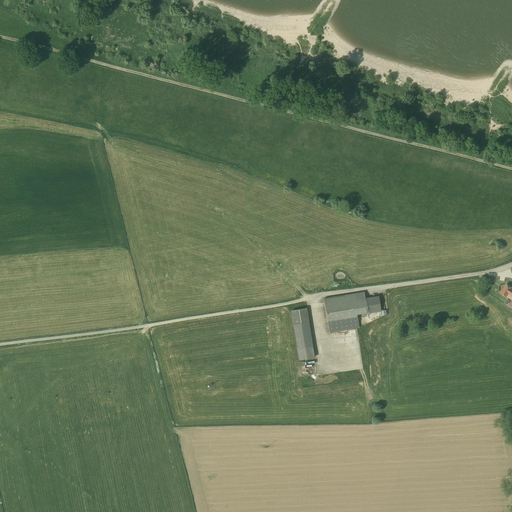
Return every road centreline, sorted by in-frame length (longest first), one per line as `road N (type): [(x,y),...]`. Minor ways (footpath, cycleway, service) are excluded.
road 1 (track): [(511,168),(0,36)]
road 2 (unclassified): [(0,344),(511,264)]
